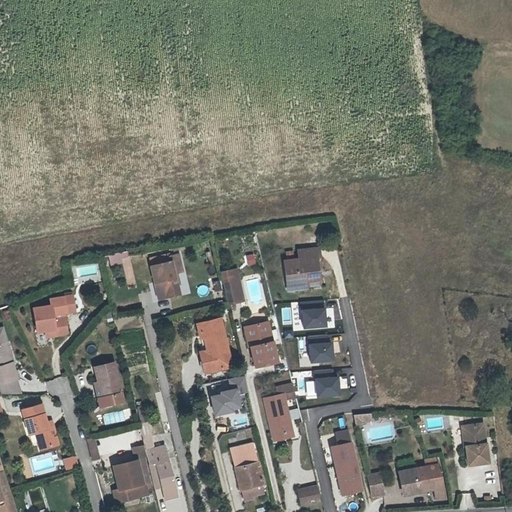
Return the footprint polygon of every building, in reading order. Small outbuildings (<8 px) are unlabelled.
[(305,286),(320,284),(318,258),(321,257),(320,248),(304,250),(305,259),(300,260),(285,261),(287,284),(304,282),(305,286)] [(106,254),(107,265),(123,263),(126,286),(135,285),(130,251),(106,254)] [(150,266),(154,283),(158,282),(161,299),(180,294),(178,285),(175,273),(178,273),(183,272),(179,254),(170,256),(171,261),(150,266)] [(171,261),(170,256),(149,261),(150,266),(171,261)] [(222,274),(223,279),(234,276),(240,303),(245,301),(238,271),(222,274)] [(234,276),(223,279),(229,305),(240,303),(234,276)] [(305,289),(305,286),(304,282),(287,284),(288,291),(305,289)] [(76,295),(59,298),(61,314),(78,311),(76,295)] [(38,331),(46,330),(56,328),(57,335),(68,333),(66,317),(55,318),(53,304),(35,306),(38,331)] [(199,321),(205,345),(210,369),(233,364),(222,315),(199,321)] [(254,348),(252,349),(256,369),(279,363),(270,323),(250,328),(254,348)] [(0,382),(16,378),(18,377),(13,360),(11,361),(5,342),(9,341),(3,326),(0,326),(0,382)] [(56,328),(46,330),(47,336),(57,335),(56,328)] [(11,361),(13,360),(14,360),(9,341),(5,342),(11,361)] [(205,370),(210,369),(205,345),(200,346),(205,370)] [(101,380),(105,396),(121,392),(114,362),(95,366),(98,381),(101,380)] [(206,382),(213,415),(242,408),(239,393),(248,391),(244,374),(206,382)] [(16,378),(0,382),(0,383),(2,390),(20,390),(16,378)] [(99,397),(105,396),(101,380),(98,381),(95,381),(99,397)] [(265,399),(274,438),(290,434),(286,414),(290,413),(287,401),(285,395),(297,392),(296,385),(278,389),(279,396),(265,399)] [(297,392),(285,395),(287,401),(299,398),(297,392)] [(134,407),(142,422),(149,418),(142,404),(134,407)] [(28,434),(35,432),(38,431),(40,441),(56,437),(53,427),(47,428),(46,422),(44,414),(41,405),(35,406),(22,410),(28,434)] [(103,414),(105,424),(132,417),(130,408),(103,414)] [(296,408),(289,410),(291,418),(298,417),(296,408)] [(290,434),(274,438),(275,441),(295,437),(290,413),(286,414),(290,434)] [(354,415),(356,426),(362,425),(360,414),(354,415)] [(140,425),(143,438),(151,436),(148,423),(140,425)] [(468,448),(466,448),(468,467),(490,464),(484,424),(465,426),(468,448)] [(140,426),(134,428),(137,440),(143,438),(140,426)] [(341,446),(350,443),(348,431),(336,434),(338,446),(341,446)] [(40,441),(37,442),(39,449),(58,444),(56,437),(40,441)] [(95,437),(87,439),(93,462),(101,459),(95,437)] [(143,438),(137,440),(139,447),(135,448),(138,460),(146,458),(148,457),(148,456),(146,451),(143,438)] [(252,443),(231,448),(243,497),(264,493),(252,443)] [(360,492),(350,443),(341,446),(338,446),(331,447),(341,495),(360,492)] [(146,451),(148,456),(169,451),(168,446),(146,451)] [(180,495),(169,451),(148,456),(148,457),(155,488),(166,486),(169,498),(180,495)] [(76,457),(66,460),(69,469),(78,466),(76,457)] [(117,503),(139,497),(135,477),(141,475),(144,486),(148,485),(152,484),(146,458),(138,460),(138,462),(115,467),(120,490),(114,491),(117,503)] [(439,463),(399,470),(404,494),(434,490),(435,496),(441,495),(445,494),(439,463)] [(0,511),(17,511),(4,472),(0,473),(0,511)] [(367,482),(379,480),(378,474),(366,476),(367,482)] [(135,477),(139,497),(150,495),(148,485),(144,486),(141,475),(135,477)] [(370,497),(382,495),(379,480),(367,482),(370,497)] [(316,487),(297,491),(300,505),(320,501),(316,487)] [(460,493),(461,509),(473,508),(472,492),(460,493)]
